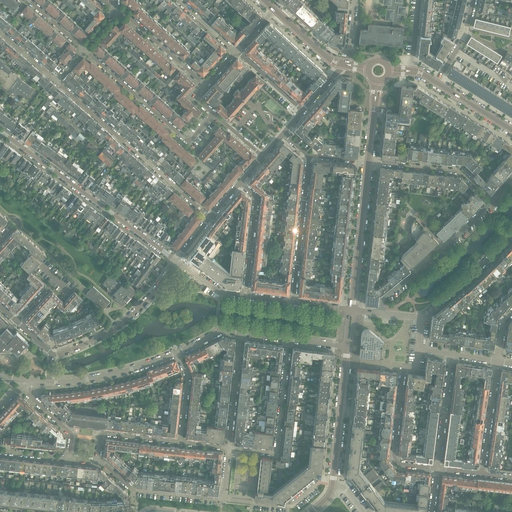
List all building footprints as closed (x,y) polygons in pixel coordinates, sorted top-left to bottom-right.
[(16,8),(18,6),(21,3),(17,0),(0,0),(10,8),(8,11),(13,16),(15,14),(14,13),(15,11),(14,10),(16,8)] [(35,0),(82,41),(87,35),(88,34),(82,29),(49,0),(35,0)] [(74,10),(80,15),(81,14),(66,0),(62,0),(61,2),(63,4),(65,3),(73,11),(74,10)] [(89,8),(92,11),(99,3),(95,0),(89,8)] [(130,7),(135,11),(141,4),(136,0),(130,7)] [(170,0),(164,0),(161,4),(156,9),(160,12),(161,10),(159,9),(163,6),(164,7),(170,0)] [(174,3),(170,0),(164,7),(161,10),(163,11),(166,8),(168,10),(174,3)] [(196,0),(191,6),(194,9),(200,3),(202,0),(199,0),(198,1),(196,0)] [(203,6),(198,12),(201,15),(207,9),(209,7),(212,3),(209,0),(204,6),(203,6)] [(246,1),(244,0),(240,0),(234,7),(238,10),(246,1)] [(303,2),(300,0),(297,0),(290,8),(294,11),(302,2),(303,2)] [(331,0),(337,5),(338,5),(337,9),(347,10),(348,0),(331,0)] [(394,45),(402,46),(403,39),(406,40),(406,36),(403,35),(404,28),(400,27),(400,24),(401,14),(405,15),(406,7),(402,6),(402,3),(403,3),(403,0),(383,0),(383,5),(387,5),(387,9),(386,9),(385,20),(393,21),(392,27),(391,27),(391,26),(390,26),(390,27),(386,26),(382,26),(382,25),(382,26),(378,25),(377,25),(373,25),(373,24),(368,24),(368,30),(361,30),(359,43),(367,44),(367,42),(375,43),(376,43),(384,44),(385,44),(393,45),(394,45)] [(238,10),(242,14),(251,5),(246,1),(238,10)] [(297,14),(298,15),(306,6),(302,2),(294,11),(297,14)] [(99,3),(92,11),(96,14),(103,7),(99,3)] [(174,3),(168,10),(166,11),(168,13),(169,11),(171,13),(171,12),(177,6),(174,3)] [(194,9),(198,12),(203,6),(200,3),(194,9)] [(137,17),(143,10),(139,7),(141,4),(135,11),(133,13),(137,17)] [(242,14),(246,18),(255,9),(251,5),(242,14)] [(66,40),(27,6),(21,13),(60,47),(66,40)] [(172,16),(173,17),(180,9),(177,6),(171,12),(173,14),(172,16)] [(299,16),(302,19),(310,10),(306,6),(298,15),(299,16)] [(103,7),(96,14),(97,15),(95,17),(100,21),(104,16),(104,15),(99,11),(103,7)] [(201,15),(205,18),(213,9),(212,8),(209,11),(207,9),(201,15)] [(180,9),(173,17),(175,18),(176,17),(177,18),(183,12),(180,9)] [(213,9),(205,18),(208,22),(214,15),(215,14),(217,12),(213,9)] [(255,9),(246,18),(250,22),(259,13),(255,9)] [(143,10),(137,17),(141,21),(147,14),(143,10)] [(306,22),(314,14),(310,10),(302,19),(306,21),(306,22)] [(178,21),(179,23),(186,15),(183,12),(177,18),(179,20),(178,21)] [(15,18),(22,24),(24,22),(18,17),(20,15),(18,13),(16,16),(17,16),(15,18)] [(237,25),(241,30),(246,34),(261,17),(261,15),(259,13),(250,22),(248,24),(248,23),(247,24),(246,24),(241,20),(237,25)] [(141,21),(146,25),(152,18),(147,14),(141,21)] [(214,15),(208,22),(211,24),(217,16),(215,14),(214,15)] [(314,14),(306,22),(307,23),(311,26),(318,18),(319,17),(314,14)] [(186,15),(179,23),(177,25),(178,27),(182,22),(184,24),(189,17),(186,15)] [(6,21),(4,20),(0,24),(0,25),(3,28),(8,23),(11,19),(9,17),(6,21)] [(90,23),(95,27),(100,21),(95,17),(90,23)] [(189,17),(184,24),(185,25),(183,28),(181,26),(179,29),(182,32),(185,28),(192,20),(189,17)] [(214,27),(215,28),(223,19),(222,18),(221,19),(219,17),(212,25),(214,27)] [(152,18),(146,25),(150,28),(156,21),(152,18)] [(318,18),(311,26),(314,29),(314,30),(324,20),(322,18),(321,20),(318,18)] [(215,28),(219,32),(226,24),(224,22),(225,21),(223,19),(215,28)] [(3,28),(7,32),(13,24),(15,23),(16,21),(14,20),(10,25),(8,23),(3,28)] [(190,29),(195,23),(192,20),(185,28),(186,29),(188,27),(190,29)] [(324,20),(314,30),(315,31),(315,30),(319,33),(326,25),(324,23),(325,21),(324,20)] [(7,32),(11,35),(16,30),(13,28),(18,22),(16,21),(15,23),(13,24),(7,32)] [(150,28),(154,32),(160,25),(156,21),(150,28)] [(340,31),(345,32),(346,22),(338,21),(338,23),(340,23),(339,31),(340,31)] [(119,28),(121,33),(122,34),(129,26),(125,22),(119,28)] [(255,38),(255,39),(260,43),(261,41),(265,44),(269,40),(265,37),(274,27),(269,22),(261,31),(262,31),(255,39),(255,38)] [(95,27),(90,23),(85,29),(89,33),(95,27)] [(190,32),(191,33),(198,25),(195,23),(190,29),(191,30),(190,32)] [(219,32),(223,35),(231,26),(229,24),(228,25),(226,24),(219,32)] [(110,31),(117,38),(121,33),(119,28),(115,25),(112,29),(110,31)] [(154,32),(158,36),(164,29),(160,25),(154,32)] [(194,33),(195,34),(201,28),(198,25),(191,33),(188,37),(191,40),(194,36),(192,35),(194,33)] [(329,27),(326,25),(319,33),(322,36),(323,37),(332,27),(330,26),(329,27)] [(16,30),(11,35),(15,38),(24,28),(22,26),(18,31),(16,30)] [(129,26),(122,34),(127,37),(133,30),(129,26)] [(231,26),(223,35),(226,38),(233,30),(231,28),(232,27),(231,26)] [(265,37),(269,40),(273,44),(282,34),(274,27),(265,37)] [(333,29),(332,27),(323,37),(323,38),(324,38),(327,41),(335,33),(332,30),(333,29)] [(15,38),(19,42),(27,32),(24,28),(15,38)] [(195,34),(194,36),(191,40),(194,42),(195,44),(197,41),(195,40),(198,37),(198,38),(201,35),(202,36),(205,32),(201,28),(195,34)] [(158,36),(162,40),(169,33),(164,29),(158,36)] [(127,37),(131,41),(138,34),(133,30),(127,37)] [(231,42),(235,35),(237,32),(236,30),(235,31),(233,30),(226,38),(229,41),(231,42)] [(236,36),(241,40),(246,34),(241,30),(236,36)] [(19,42),(23,45),(27,40),(25,38),(30,33),(28,31),(27,32),(19,42)] [(117,38),(110,31),(104,38),(111,44),(117,38)] [(162,40),(167,43),(173,36),(169,33),(162,40)] [(204,37),(210,43),(214,39),(207,33),(204,37)] [(340,33),(335,33),(327,41),(328,42),(328,43),(339,44),(340,33)] [(138,34),(131,41),(135,45),(142,37),(138,34)] [(273,44),(281,51),(290,41),(282,34),(273,44)] [(183,37),(194,47),(196,45),(184,35),(183,37)] [(241,40),(236,36),(235,35),(231,42),(232,43),(234,45),(236,45),(241,40)] [(167,43),(171,47),(177,40),(173,36),(167,43)] [(430,37),(420,36),(418,56),(437,68),(453,43),(445,38),(444,37),(441,42),(443,43),(435,57),(427,52),(429,41),(430,41),(430,37)] [(476,39),(471,36),(467,44),(471,47),(476,39)] [(142,37),(135,45),(137,47),(134,51),(132,54),(138,59),(141,56),(136,52),(139,48),(139,49),(146,41),(142,37)] [(111,44),(104,38),(100,42),(106,48),(108,45),(110,46),(111,44)] [(28,39),(27,40),(23,45),(26,48),(32,41),(31,40),(30,41),(28,39)] [(215,48),(214,49),(216,51),(221,45),(214,39),(210,43),(215,48)] [(255,39),(249,45),(254,49),(255,48),(260,43),(255,39)] [(480,42),(476,39),(471,47),(475,49),(480,42)] [(177,40),(171,47),(175,51),(181,44),(177,40)] [(1,51),(2,52),(9,45),(5,41),(0,47),(2,49),(1,51)] [(34,43),(32,41),(26,48),(30,51),(35,45),(33,44),(34,43)] [(146,41),(139,49),(144,52),(150,45),(146,41)] [(299,49),(290,41),(281,51),(290,59),(299,49)] [(484,45),(480,42),(475,49),(480,52),(484,45)] [(35,46),(35,45),(30,51),(33,55),(42,45),(40,43),(38,46),(36,46),(35,45),(35,46)] [(66,48),(67,48),(74,54),(75,52),(77,50),(70,43),(66,48)] [(172,121),(180,128),(186,122),(142,83),(99,44),(93,51),(101,58),(105,61),(120,75),(121,75),(135,88),(138,91),(149,101),(153,104),(169,118),(172,121)] [(186,47),(181,44),(175,51),(179,55),(186,47)] [(9,45),(2,52),(0,55),(0,56),(1,57),(6,52),(8,54),(13,48),(9,45)] [(33,55),(37,58),(40,54),(42,52),(40,50),(44,46),(42,45),(33,55)] [(150,45),(144,52),(148,56),(154,49),(150,45)] [(221,45),(216,51),(221,56),(226,51),(226,50),(221,45)] [(245,52),(248,55),(254,49),(249,45),(244,51),(245,52)] [(489,47),(484,45),(480,52),(484,55),(489,47)] [(186,47),(179,55),(184,59),(190,51),(186,47)] [(493,50),(489,47),(484,55),(488,58),(493,50)] [(13,48),(8,54),(6,56),(9,58),(6,61),(7,63),(11,58),(17,51),(13,48)] [(63,53),(69,59),(72,56),(74,54),(67,48),(63,53)] [(254,49),(248,55),(252,59),(259,51),(255,48),(254,49)] [(148,56),(152,60),(159,52),(154,49),(148,56)] [(214,49),(211,53),(218,59),(221,56),(216,51),(214,49)] [(290,59),(298,66),(307,56),(299,49),(290,59)] [(497,53),(493,50),(488,58),(493,60),(497,53)] [(9,64),(11,65),(20,54),(17,51),(11,58),(13,59),(11,61),(12,61),(9,64)] [(252,59),(256,62),(263,55),(259,51),(252,59)] [(159,52),(152,60),(156,63),(163,56),(159,52)] [(511,54),(507,52),(502,61),(506,64),(511,54)] [(69,59),(63,53),(58,58),(65,64),(69,59)] [(211,53),(207,56),(215,63),(218,59),(211,53)] [(502,56),(497,53),(493,60),(497,63),(502,56)] [(20,54),(11,65),(15,69),(15,68),(13,66),(17,62),(19,64),(24,58),(20,54)] [(46,55),(41,61),(45,65),(50,59),(47,56),(46,55)] [(204,60),(212,67),(215,63),(207,56),(206,55),(202,58),(204,60)] [(256,62),(260,66),(267,58),(263,55),(256,62)] [(167,60),(163,56),(156,63),(160,67),(167,60)] [(315,64),(307,56),(298,66),(306,73),(315,64)] [(28,61),(24,58),(19,64),(20,65),(16,70),(18,72),(20,69),(28,61)] [(83,58),(79,63),(82,65),(81,67),(84,70),(85,68),(86,68),(90,64),(83,58)] [(260,66),(264,69),(270,61),(267,58),(260,66)] [(45,65),(49,68),(54,62),(50,59),(45,65)] [(191,64),(198,71),(203,65),(201,63),(201,64),(196,59),(191,64)] [(216,82),(217,82),(224,89),(234,78),(239,82),(250,70),(238,59),(237,59),(216,82)] [(167,60),(160,67),(165,71),(171,63),(167,60)] [(201,63),(203,65),(208,70),(212,67),(204,60),(201,63)] [(28,61),(20,69),(22,71),(24,69),(26,70),(27,69),(31,64),(28,61)] [(264,69),(267,72),(274,65),(270,61),(264,69)] [(54,62),(49,68),(52,71),(57,65),(54,63),(55,62),(54,62)] [(90,64),(86,68),(90,72),(92,74),(96,77),(101,71),(91,62),(90,64)] [(59,63),(57,65),(52,71),(56,74),(61,68),(63,66),(59,63)] [(82,65),(79,63),(74,69),(80,74),(84,70),(81,67),(82,65)] [(171,63),(165,71),(169,75),(176,67),(171,63),(171,64),(171,63)] [(35,67),(31,64),(27,69),(25,72),(29,75),(29,74),(35,68),(35,67)] [(315,64),(306,73),(314,81),(323,71),(315,64)] [(203,65),(198,71),(203,75),(204,75),(208,70),(203,65)] [(274,65),(267,72),(271,75),(277,69),(278,68),(274,65)] [(466,75),(453,66),(447,75),(461,83),(466,75)] [(0,67),(0,79),(3,82),(0,85),(0,86),(6,91),(8,89),(12,92),(12,91),(13,92),(14,90),(15,90),(31,102),(33,100),(28,97),(34,89),(21,80),(21,79),(17,76),(19,73),(13,68),(11,71),(10,71),(9,73),(1,67),(0,68),(0,67)] [(35,68),(29,74),(33,78),(35,76),(39,71),(35,68)] [(179,82),(185,76),(180,71),(179,71),(177,69),(165,84),(167,86),(173,79),(178,83),(179,82)] [(271,75),(275,79),(281,72),(277,69),(271,75)] [(63,80),(67,84),(71,79),(73,77),(73,76),(76,73),(72,70),(70,73),(69,73),(63,80)] [(34,84),(37,81),(43,74),(39,71),(35,76),(33,78),(32,80),(34,81),(32,83),(34,84)] [(96,77),(102,82),(105,79),(103,78),(105,75),(101,71),(96,77)] [(309,87),(313,90),(327,75),(323,71),(314,81),(309,87)] [(281,72),(275,79),(276,80),(276,81),(278,84),(285,76),(281,72)] [(43,74),(37,81),(39,83),(36,86),(38,88),(40,85),(46,78),(43,74)] [(220,102),(215,108),(229,120),(235,114),(234,113),(244,102),(245,102),(247,99),(248,99),(247,98),(258,87),(258,88),(264,82),(256,74),(255,74),(252,78),(251,78),(247,82),(248,83),(243,88),(242,87),(240,90),(237,88),(233,93),(235,95),(234,95),(235,96),(232,98),(233,99),(228,105),(228,104),(225,107),(220,102)] [(102,82),(106,86),(111,80),(105,75),(103,78),(105,79),(102,82)] [(461,83),(474,92),(479,83),(466,75),(461,83)] [(182,83),(183,84),(186,86),(191,81),(185,76),(179,82),(181,84),(182,83)] [(289,79),(285,76),(278,84),(282,87),(289,79)] [(337,108),(348,110),(348,109),(349,109),(352,81),(346,80),(342,76),(339,79),(335,84),(330,90),(334,94),(338,89),(339,89),(337,108)] [(74,77),(72,79),(67,84),(71,88),(78,81),(77,80),(74,77)] [(46,78),(40,85),(41,86),(42,87),(43,87),(44,88),(50,81),(46,78)] [(71,88),(75,91),(83,81),(80,78),(77,80),(78,81),(71,88)] [(155,81),(162,87),(164,85),(157,79),(155,81)] [(282,87),(286,90),(293,83),(289,79),(282,87)] [(111,87),(114,83),(111,80),(106,86),(109,89),(111,91),(113,89),(111,87)] [(54,84),(50,81),(44,88),(43,89),(45,91),(43,94),(44,95),(47,92),(54,84)] [(83,81),(75,91),(78,94),(87,85),(83,81)] [(186,111),(192,116),(194,114),(197,117),(197,116),(198,116),(198,115),(199,114),(200,114),(200,113),(201,112),(200,111),(200,110),(199,109),(185,97),(195,85),(191,81),(186,86),(183,84),(179,88),(182,91),(180,93),(178,91),(176,93),(172,90),(170,92),(177,98),(176,98),(182,103),(181,104),(184,107),(185,106),(188,109),(186,111)] [(203,97),(215,108),(220,102),(221,100),(218,97),(216,99),(215,98),(221,92),(224,89),(217,82),(214,85),(203,97)] [(113,89),(111,91),(115,94),(119,90),(120,88),(114,83),(111,87),(113,89)] [(286,90),(289,94),(297,86),(293,83),(286,90)] [(479,83),(474,92),(487,100),(493,91),(479,83)] [(52,93),(57,87),(54,84),(47,92),(44,95),(45,96),(48,93),(49,94),(49,93),(51,95),(52,92),(52,93)] [(78,94),(82,98),(88,91),(91,88),(87,85),(78,94)] [(415,93),(421,97),(425,90),(417,85),(417,86),(416,86),(415,86),(414,86),(413,86),(413,87),(412,87),(402,86),(401,93),(412,94),(412,93),(415,93)] [(297,86),(289,94),(293,97),(300,89),(297,86)] [(57,87),(52,93),(54,94),(53,95),(55,97),(56,96),(61,90),(57,87)] [(309,87),(305,91),(309,95),(313,90),(309,87)] [(300,89),(293,97),(297,101),(304,93),(300,89)] [(59,98),(60,100),(65,94),(61,90),(56,96),(57,96),(56,98),(58,99),(59,98)] [(127,97),(119,90),(115,94),(114,96),(118,99),(117,100),(119,101),(123,105),(129,99),(127,97)] [(328,92),(325,95),(329,99),(330,98),(331,98),(332,97),(331,97),(333,96),(332,95),(334,94),(330,90),(329,91),(328,91),(328,92)] [(421,102),(423,103),(430,93),(425,90),(421,97),(419,100),(422,101),(421,102)] [(82,98),(86,101),(92,94),(89,91),(88,91),(82,98)] [(304,93),(297,101),(301,104),(309,95),(305,91),(304,93)] [(487,100),(501,108),(506,100),(493,91),(487,100)] [(400,104),(412,105),(413,98),(412,98),(412,94),(401,93),(400,104)] [(430,93),(423,103),(428,106),(434,96),(430,93)] [(65,94),(60,100),(58,102),(62,105),(69,97),(65,94)] [(86,101),(89,104),(95,97),(96,96),(94,94),(93,95),(92,95),(93,94),(92,94),(86,101)] [(321,100),(326,105),(330,100),(329,99),(325,95),(321,100)] [(439,99),(434,96),(428,106),(432,109),(439,99)] [(69,97),(62,105),(65,109),(68,106),(73,100),(69,97)] [(95,97),(89,104),(93,107),(99,100),(96,98),(95,97)] [(131,100),(129,99),(123,105),(127,108),(129,110),(131,108),(129,106),(133,102),(131,100)] [(432,109),(437,112),(444,102),(439,99),(432,109)] [(48,100),(42,108),(45,110),(50,102),(48,100)] [(73,100),(68,106),(70,108),(65,113),(66,115),(70,110),(76,104),(73,100)] [(99,100),(93,107),(96,110),(102,103),(99,100)] [(317,104),(326,111),(329,108),(326,105),(321,100),(319,102),(317,104)] [(501,108),(511,115),(511,103),(506,100),(501,108)] [(134,112),(138,107),(133,102),(129,106),(131,108),(129,110),(133,113),(134,112)] [(448,105),(444,102),(437,112),(442,115),(448,105)] [(96,110),(100,114),(105,109),(107,107),(102,103),(96,110)] [(73,111),(75,112),(80,107),(76,104),(70,110),(72,112),(73,111)] [(314,108),(322,115),(326,111),(317,104),(316,106),(314,108)] [(399,115),(411,116),(412,105),(400,104),(399,114),(399,115)] [(453,108),(448,105),(442,115),(441,116),(446,119),(453,108)] [(140,106),(138,107),(134,112),(138,115),(140,117),(144,120),(149,114),(148,112),(140,106)] [(80,107),(75,112),(76,114),(72,119),(74,121),(83,110),(80,107)] [(348,110),(347,115),(348,116),(361,117),(361,111),(361,110),(361,109),(361,108),(360,108),(360,107),(359,107),(358,107),(357,107),(357,108),(356,108),(356,109),(356,110),(349,109),(348,109),(348,110)] [(322,115),(314,108),(312,110),(311,111),(319,119),(322,115)] [(458,111),(453,108),(446,119),(450,122),(458,111)] [(100,114),(104,117),(109,111),(107,109),(106,110),(105,109),(100,114)] [(111,109),(109,111),(104,117),(107,120),(112,115),(114,112),(111,109)] [(87,113),(83,110),(74,121),(75,123),(80,117),(82,119),(87,113)] [(192,116),(186,111),(185,110),(183,112),(184,113),(181,116),(187,121),(191,118),(192,116)] [(385,125),(397,126),(397,122),(413,124),(414,118),(411,117),(411,116),(399,115),(399,114),(394,114),(393,114),(392,114),(392,113),(392,112),(391,111),(390,110),(389,110),(388,110),(388,111),(387,111),(387,112),(387,113),(386,113),(385,125)] [(309,113),(307,115),(316,123),(319,119),(311,111),(309,113)] [(458,111),(450,122),(455,125),(462,114),(458,111)] [(0,118),(0,122),(5,126),(11,117),(9,114),(5,112),(4,114),(3,113),(0,118)] [(83,122),(84,123),(90,116),(87,113),(82,119),(84,121),(83,122)] [(149,114),(144,120),(150,125),(152,122),(151,120),(153,118),(151,116),(149,114)] [(455,125),(460,128),(467,117),(462,114),(455,125)] [(113,117),(112,115),(107,120),(111,123),(116,117),(114,115),(113,117)] [(307,115),(304,119),(314,128),(315,126),(314,125),(316,123),(307,115)] [(94,120),(90,116),(84,123),(85,123),(83,125),(84,126),(85,125),(87,127),(94,120)] [(8,129),(12,131),(17,123),(18,122),(12,117),(11,117),(5,126),(8,129)] [(111,123),(114,127),(119,122),(117,120),(118,119),(116,117),(111,123)] [(460,128),(465,131),(472,120),(467,117),(460,128)] [(150,125),(154,129),(159,123),(157,121),(153,118),(151,120),(152,122),(150,125)] [(301,123),(309,130),(311,128),(312,129),(314,128),(304,119),(303,120),(303,121),(301,123)] [(94,120),(87,127),(91,130),(98,123),(94,120)] [(114,127),(118,130),(123,123),(124,123),(120,120),(119,122),(114,127)] [(472,120),(465,131),(469,133),(476,123),(472,120)] [(123,123),(118,130),(122,133),(130,123),(128,121),(125,125),(123,123)] [(17,123),(12,131),(13,132),(18,136),(25,125),(22,123),(21,125),(18,122),(17,123)] [(122,133),(125,135),(132,127),(133,127),(131,125),(132,124),(130,122),(130,123),(122,133)] [(91,132),(94,135),(101,126),(98,123),(91,132)] [(159,123),(154,129),(158,132),(159,134),(160,134),(161,132),(160,130),(163,126),(161,125),(159,123)] [(309,130),(301,123),(299,125),(297,126),(305,133),(307,135),(309,133),(307,132),(309,130)] [(476,123),(469,133),(469,134),(474,137),(481,125),(476,123)] [(66,130),(71,134),(74,129),(70,124),(67,128),(66,130)] [(25,125),(18,136),(23,140),(30,131),(33,127),(31,125),(29,128),(25,125)] [(474,137),(478,140),(486,128),(481,125),(474,137)] [(100,135),(105,130),(101,126),(94,135),(97,138),(100,135)] [(161,132),(160,134),(164,137),(162,140),(165,143),(167,141),(169,142),(172,139),(167,134),(169,132),(163,126),(160,130),(161,132)] [(305,133),(297,126),(297,127),(294,130),(302,137),(305,133)] [(125,135),(128,138),(135,131),(136,130),(132,127),(125,135)] [(246,161),(249,163),(256,156),(230,133),(228,135),(218,127),(218,128),(217,129),(216,129),(216,130),(215,130),(214,131),(214,132),(217,135),(215,137),(221,142),(221,143),(223,140),(244,159),(243,160),(245,162),(246,161)] [(490,131),(486,128),(478,140),(483,143),(490,131)] [(71,134),(76,138),(79,133),(74,129),(71,134)] [(98,142),(99,143),(108,133),(105,130),(100,135),(102,137),(98,142)] [(128,138),(132,141),(139,133),(136,130),(135,131),(128,138)] [(490,131),(483,143),(487,146),(495,134),(490,131)] [(25,141),(30,145),(38,135),(37,133),(36,134),(33,132),(31,134),(31,133),(25,141)] [(79,133),(76,138),(77,137),(81,141),(84,137),(79,133)] [(108,133),(99,143),(98,144),(99,145),(105,139),(107,141),(112,135),(108,133)] [(139,133),(132,141),(135,144),(142,136),(139,133)] [(302,137),(309,143),(312,139),(307,135),(305,133),(302,137)] [(495,134),(487,146),(492,148),(500,137),(495,134)] [(38,135),(30,145),(36,149),(42,141),(44,138),(38,135)] [(112,135),(107,141),(105,142),(107,144),(106,146),(107,147),(115,139),(112,136),(112,135)] [(135,144),(139,147),(144,142),(142,140),(144,137),(146,139),(147,138),(144,135),(142,136),(135,144)] [(311,145),(312,146),(321,137),(319,135),(318,137),(316,135),(312,139),(309,143),(311,145)] [(221,142),(215,137),(199,155),(199,156),(202,159),(201,160),(212,170),(213,168),(204,160),(221,142)] [(321,137),(312,146),(314,148),(315,149),(323,141),(321,140),(322,138),(321,137)] [(501,145),(504,140),(500,137),(492,148),(497,151),(498,150),(501,145)] [(115,139),(107,147),(105,150),(107,151),(110,147),(112,149),(118,142),(115,139)] [(177,143),(172,139),(169,142),(167,141),(165,143),(167,145),(172,149),(177,143)] [(511,151),(511,144),(504,140),(501,145),(511,151),(511,152),(511,151)] [(44,142),(42,141),(36,149),(41,153),(46,146),(43,144),(44,142)] [(94,146),(89,141),(86,146),(86,147),(90,151),(94,146)] [(139,147),(142,150),(149,143),(147,141),(146,143),(144,142),(139,147)] [(323,141),(315,149),(316,150),(317,150),(318,152),(324,152),(326,141),(326,142),(323,141)] [(121,145),(118,142),(112,149),(114,150),(112,152),(114,154),(121,145)] [(149,143),(142,150),(145,153),(153,145),(149,142),(149,143)] [(286,156),(292,162),(303,163),(303,159),(299,156),(294,151),(293,151),(293,150),(291,149),(285,143),(284,142),(283,143),(280,146),(277,149),(286,156)] [(0,157),(1,158),(9,147),(4,143),(0,148),(0,157)] [(172,149),(177,154),(180,150),(178,149),(181,146),(177,143),(172,149)] [(154,144),(153,145),(145,153),(149,156),(154,151),(152,149),(156,145),(154,144)] [(41,153),(46,157),(52,148),(47,145),(46,146),(41,153)] [(121,145),(114,154),(116,155),(117,153),(119,155),(125,148),(121,145)] [(94,146),(90,151),(91,151),(94,153),(93,155),(94,157),(96,155),(96,154),(99,150),(94,146)] [(180,150),(177,154),(181,157),(186,151),(181,146),(178,149),(180,150)] [(14,150),(9,147),(1,158),(3,159),(3,158),(7,161),(14,150)] [(46,157),(51,160),(58,151),(53,147),(52,148),(46,157)] [(149,156),(152,159),(161,150),(157,147),(156,149),(158,150),(156,152),(154,151),(149,156)] [(119,158),(121,160),(128,151),(125,148),(119,155),(118,157),(120,158),(119,158)] [(107,151),(105,150),(104,149),(98,156),(102,160),(106,164),(109,166),(115,159),(109,153),(107,151)] [(286,156),(277,149),(271,156),(279,163),(286,156)] [(20,155),(14,150),(7,161),(10,163),(11,162),(14,163),(14,162),(16,164),(18,162),(18,161),(17,159),(20,155)] [(51,160),(56,164),(64,154),(58,150),(58,151),(51,160)] [(156,163),(161,157),(164,153),(161,150),(152,159),(156,163)] [(128,151),(121,160),(124,163),(132,154),(128,151)] [(186,151),(181,157),(185,160),(185,161),(187,162),(189,160),(187,158),(190,154),(186,151)] [(394,153),(382,152),(381,159),(406,161),(407,155),(394,153)] [(465,152),(462,152),(461,164),(465,164),(470,154),(464,154),(465,152)] [(56,164),(61,168),(68,159),(66,158),(68,156),(64,153),(64,154),(56,164)] [(126,164),(128,166),(135,158),(132,154),(124,163),(125,163),(124,164),(125,165),(126,164)] [(161,157),(156,163),(159,166),(168,156),(166,154),(163,159),(161,157)] [(189,160),(187,162),(191,166),(187,171),(189,173),(195,166),(192,164),(196,160),(196,159),(190,154),(187,158),(189,160)] [(465,164),(468,167),(476,158),(475,156),(474,158),(470,154),(465,164)] [(159,166),(162,169),(167,163),(165,161),(167,159),(169,160),(171,159),(168,156),(159,166)] [(264,164),(272,171),(279,163),(271,156),(264,164)] [(15,165),(20,169),(27,160),(23,157),(18,163),(18,162),(16,164),(15,165)] [(138,161),(135,158),(128,166),(127,167),(130,170),(138,161)] [(212,165),(214,167),(221,160),(219,158),(212,165)] [(468,167),(471,171),(479,163),(477,161),(478,160),(476,158),(468,167)] [(61,168),(67,172),(73,163),(68,159),(61,168)] [(32,163),(27,160),(20,169),(21,169),(20,171),(23,172),(22,173),(19,176),(22,178),(23,176),(24,176),(28,170),(27,169),(32,164),(32,163)] [(243,160),(240,162),(239,161),(238,163),(244,168),(244,169),(249,163),(246,161),(245,162),(243,160)] [(501,164),(510,172),(511,169),(511,165),(504,160),(501,164)] [(138,161),(130,170),(134,173),(142,164),(138,161)] [(324,167),(323,170),(327,171),(328,168),(332,169),(332,171),(333,163),(314,161),(313,166),(324,167)] [(72,176),(77,169),(79,165),(78,164),(77,165),(74,162),(73,163),(67,172),(72,176)] [(291,170),(302,171),(303,163),(292,162),(291,170)] [(470,174),(473,176),(479,169),(480,169),(482,166),(481,164),(482,163),(480,162),(479,163),(471,171),(473,172),(470,174)] [(167,163),(162,169),(166,172),(172,165),(170,163),(169,165),(167,163)] [(346,172),(345,174),(354,176),(355,166),(347,165),(347,164),(344,164),(333,163),(332,171),(342,172),(343,172),(344,172),(344,171),(346,172)] [(28,170),(24,176),(28,179),(29,178),(37,167),(33,164),(29,171),(28,170)] [(142,164),(134,173),(137,176),(138,175),(145,167),(142,164)] [(172,165),(166,172),(169,174),(176,166),(173,164),(172,165)] [(264,164),(261,168),(269,175),(272,171),(264,164)] [(497,168),(506,176),(510,172),(501,164),(497,168)] [(228,175),(235,180),(236,178),(243,170),(237,165),(233,169),(232,171),(228,175)] [(169,174),(172,177),(180,169),(176,166),(169,174)] [(324,167),(313,166),(312,176),(323,177),(323,170),(324,167)] [(37,167),(29,178),(30,179),(31,178),(33,180),(41,169),(37,167)] [(141,174),(143,176),(149,170),(145,167),(138,175),(140,176),(141,174)] [(172,177),(176,180),(181,175),(179,173),(181,171),(183,172),(184,171),(181,168),(180,169),(172,177)] [(257,172),(265,179),(269,175),(261,168),(257,172)] [(379,180),(391,181),(391,177),(392,178),(393,175),(392,175),(393,170),(381,168),(381,169),(380,169),(380,173),(380,175),(379,180)] [(497,168),(493,173),(502,181),(506,176),(497,168)] [(77,169),(72,176),(77,180),(81,175),(82,173),(77,169)] [(479,169),(473,176),(490,193),(492,193),(494,189),(485,182),(486,181),(476,173),(480,169),(479,169)] [(36,183),(37,184),(45,173),(42,170),(34,181),(36,182),(36,183)] [(141,182),(140,184),(141,185),(152,173),(149,170),(143,176),(145,178),(141,182)] [(290,177),(301,178),(302,171),(291,170),(290,177)] [(181,175),(176,180),(179,184),(186,177),(188,174),(186,172),(183,176),(181,175)] [(254,175),(262,183),(265,179),(257,172),(254,175)] [(45,173),(37,184),(35,186),(38,188),(40,185),(42,186),(50,176),(45,173)] [(79,181),(83,184),(91,174),(89,173),(88,174),(86,173),(79,181)] [(141,185),(143,186),(148,181),(150,182),(155,176),(152,173),(141,185)] [(489,177),(498,185),(502,181),(493,173),(489,177)] [(91,174),(83,184),(88,188),(93,182),(95,179),(92,177),(93,175),(91,174)] [(228,181),(231,183),(233,182),(235,180),(228,175),(224,180),(227,183),(228,181)] [(251,179),(259,186),(262,183),(254,175),(251,179)] [(150,185),(152,187),(159,179),(155,176),(150,182),(148,184),(150,186),(150,185)] [(311,186),(321,187),(322,185),(324,185),(325,180),(322,180),(323,177),(312,176),(311,186)] [(42,188),(45,191),(46,190),(54,179),(50,177),(42,187),(42,188)] [(486,181),(485,182),(494,189),(498,185),(489,177),(486,181)] [(48,190),(51,192),(53,190),(52,190),(58,182),(54,179),(46,190),(48,191),(48,190)] [(159,179),(152,187),(155,190),(162,182),(159,179)] [(248,184),(256,190),(259,186),(251,179),(248,182),(248,184)] [(459,181),(458,187),(461,190),(459,192),(460,193),(462,191),(468,185),(461,179),(459,181)] [(181,185),(186,190),(189,187),(187,185),(189,183),(185,180),(181,185)] [(227,183),(224,180),(220,185),(226,190),(228,188),(231,183),(228,181),(227,183)] [(378,187),(378,191),(390,192),(390,188),(391,189),(392,184),(391,184),(391,181),(379,180),(379,183),(378,187)] [(155,190),(159,193),(166,185),(162,182),(155,190)] [(53,190),(51,192),(47,198),(48,199),(51,195),(54,197),(55,195),(56,194),(62,186),(59,183),(58,183),(53,190)] [(101,186),(102,185),(100,183),(99,185),(96,184),(92,190),(96,193),(99,189),(101,186)] [(101,186),(99,189),(100,190),(97,194),(101,197),(106,190),(108,187),(103,183),(102,185),(101,186)] [(188,192),(190,194),(195,188),(191,185),(189,183),(187,185),(189,187),(186,190),(188,192)] [(161,197),(169,188),(166,185),(159,193),(155,197),(156,198),(157,197),(158,198),(160,195),(161,197)] [(220,191),(223,194),(224,192),(226,190),(220,185),(215,190),(218,193),(220,191)] [(56,196),(55,195),(54,197),(52,199),(54,201),(58,197),(59,196),(61,198),(67,189),(63,186),(56,196)] [(106,190),(101,197),(105,200),(106,200),(112,191),(114,189),(109,186),(108,187),(106,190)] [(259,186),(256,190),(260,194),(261,195),(262,193),(267,194),(259,186)] [(169,188),(161,197),(164,200),(165,199),(173,191),(169,188)] [(195,188),(190,194),(192,196),(194,197),(197,194),(199,196),(201,194),(201,193),(199,192),(195,188)] [(67,189),(61,198),(63,200),(63,201),(60,206),(62,207),(66,203),(65,202),(72,193),(67,189)] [(212,194),(218,200),(219,198),(219,197),(223,194),(220,191),(218,193),(215,190),(212,194)] [(112,191),(106,200),(110,204),(117,195),(112,191)] [(236,196),(241,199),(245,194),(242,191),(242,192),(240,192),(236,196)] [(377,198),(377,201),(389,203),(389,200),(394,200),(394,195),(391,195),(389,195),(390,192),(378,191),(378,194),(377,194),(377,198)] [(67,208),(69,210),(78,198),(75,195),(72,193),(66,202),(69,205),(67,208)] [(169,198),(173,202),(174,200),(176,202),(180,198),(174,193),(169,198)] [(470,196),(480,205),(484,201),(475,193),(473,195),(472,194),(470,196)] [(119,202),(124,195),(122,194),(121,196),(118,194),(117,195),(110,204),(115,207),(118,202),(119,202)] [(197,194),(194,197),(200,203),(201,202),(205,197),(201,194),(199,196),(197,194)] [(210,201),(214,204),(216,202),(218,200),(212,194),(208,199),(206,201),(209,203),(210,201)] [(238,203),(240,205),(241,203),(251,204),(251,199),(245,194),(241,199),(238,203)] [(115,208),(120,211),(126,202),(129,199),(124,195),(119,202),(115,208)] [(231,202),(235,206),(238,203),(241,199),(236,196),(231,202)] [(480,205),(470,196),(469,197),(471,199),(468,202),(476,209),(480,205)] [(78,208),(83,201),(79,198),(72,207),(69,212),(71,213),(76,206),(78,208)] [(182,200),(180,198),(176,202),(174,200),(173,202),(174,204),(174,203),(179,207),(184,201),(182,199),(182,200)] [(79,215),(87,204),(83,201),(78,208),(76,210),(72,216),(74,217),(77,213),(79,215)] [(184,208),(187,204),(186,203),(184,201),(179,207),(182,210),(182,211),(184,212),(186,210),(184,208)] [(209,203),(206,201),(203,205),(209,209),(214,204),(210,201),(209,203)] [(376,209),(376,212),(387,214),(388,211),(389,211),(389,206),(388,206),(389,203),(377,201),(376,205),(376,209)] [(126,202),(120,211),(123,213),(128,207),(129,207),(130,205),(126,202)] [(225,210),(230,215),(232,213),(232,209),(235,206),(231,202),(225,210)] [(463,204),(472,213),(476,209),(468,202),(466,204),(464,202),(463,204)] [(87,204),(79,215),(77,217),(79,218),(80,217),(82,218),(82,217),(83,217),(90,206),(87,204)] [(186,210),(184,212),(188,216),(192,211),(194,210),(187,204),(184,208),(186,210)] [(463,207),(461,209),(468,217),(472,213),(463,204),(461,205),(463,207)] [(130,205),(129,207),(124,214),(128,217),(134,208),(130,205)] [(83,217),(86,219),(94,209),(90,206),(83,217)] [(129,217),(133,220),(140,211),(136,207),(134,210),(129,217)] [(94,209),(86,219),(86,220),(89,222),(97,211),(94,209)] [(468,217),(461,209),(460,209),(448,221),(456,229),(456,228),(467,217),(468,217)] [(230,215),(225,210),(221,214),(230,221),(233,217),(230,215)] [(96,221),(101,214),(97,211),(89,222),(88,224),(90,225),(94,220),(96,221)] [(140,211),(133,220),(137,223),(140,218),(141,219),(145,213),(143,212),(142,213),(140,211)] [(0,223),(3,226),(8,220),(0,212),(0,223)] [(138,224),(142,227),(147,219),(145,217),(147,214),(146,213),(146,214),(145,214),(138,224)] [(101,214),(96,221),(94,223),(91,227),(93,228),(97,222),(99,224),(105,217),(101,214)] [(147,219),(142,227),(145,230),(151,222),(149,221),(153,215),(151,214),(147,219)] [(192,218),(191,220),(194,223),(195,221),(198,223),(202,219),(195,214),(192,218)] [(218,217),(226,224),(230,221),(221,214),(218,217)] [(100,231),(108,220),(105,217),(96,230),(99,233),(100,231)] [(218,217),(215,221),(223,228),(226,224),(218,217)] [(404,264),(409,269),(411,267),(412,268),(438,242),(439,241),(440,241),(425,225),(424,227),(416,218),(416,219),(414,222),(413,221),(413,222),(412,223),(412,224),(411,226),(411,227),(411,228),(411,229),(411,230),(411,232),(411,233),(412,234),(412,235),(413,236),(413,237),(414,238),(414,239),(415,239),(415,238),(416,240),(418,241),(401,257),(402,257),(401,259),(400,259),(404,264)] [(112,222),(108,220),(100,231),(102,233),(105,228),(106,230),(112,222)] [(146,230),(150,233),(156,225),(156,226),(158,223),(156,221),(156,222),(153,220),(152,222),(146,230)] [(188,222),(187,224),(194,229),(198,223),(195,221),(194,223),(191,220),(189,223),(188,222)] [(215,221),(212,225),(220,232),(223,228),(215,221)] [(456,229),(448,221),(436,233),(442,239),(444,241),(444,240),(444,239),(455,228),(456,229)] [(112,222),(106,230),(101,236),(103,238),(105,235),(106,236),(115,224),(112,222)] [(156,225),(150,233),(155,237),(163,225),(161,223),(160,224),(158,223),(156,226),(156,225)] [(115,224),(106,236),(105,239),(106,240),(108,237),(110,239),(112,235),(113,234),(118,227),(115,224)] [(186,226),(183,231),(186,233),(187,231),(190,234),(194,229),(187,224),(186,225),(186,226)] [(164,232),(165,231),(168,227),(164,225),(163,225),(155,237),(158,239),(164,231),(164,232)] [(209,229),(217,236),(220,232),(212,225),(209,229)] [(47,255),(20,231),(17,228),(12,234),(41,261),(47,255)] [(113,236),(112,235),(110,239),(109,240),(111,241),(114,238),(116,240),(123,230),(119,228),(113,236)] [(210,236),(215,240),(217,236),(209,229),(206,233),(210,236)] [(127,233),(123,230),(116,240),(119,242),(115,247),(113,250),(115,252),(121,244),(124,239),(123,238),(127,233)] [(165,231),(164,232),(159,240),(168,246),(170,246),(170,244),(169,244),(171,236),(172,233),(171,233),(170,235),(169,234),(165,231)] [(180,233),(179,234),(186,239),(190,234),(187,231),(186,233),(183,231),(181,233),(180,233)] [(189,256),(189,257),(189,258),(191,259),(190,260),(193,263),(194,262),(197,264),(198,265),(206,254),(205,253),(214,240),(215,240),(206,233),(204,236),(203,237),(199,242),(199,243),(189,256)] [(8,238),(16,245),(19,248),(20,247),(17,244),(19,242),(12,234),(8,238)] [(124,239),(121,244),(125,247),(132,237),(129,234),(125,239),(124,239)] [(176,239),(175,241),(178,243),(180,242),(183,244),(186,239),(179,234),(178,236),(179,237),(177,239),(176,239)] [(136,240),(132,237),(125,247),(125,248),(127,250),(128,249),(129,248),(130,250),(133,245),(132,245),(136,240)] [(4,242),(12,249),(16,245),(8,238),(4,242)] [(133,245),(130,250),(126,255),(128,256),(130,253),(130,254),(134,249),(135,250),(140,243),(137,240),(137,241),(133,245)] [(175,241),(172,245),(178,250),(179,249),(183,244),(180,242),(178,243),(175,241)] [(1,246),(8,253),(12,249),(4,242),(1,246)] [(144,246),(140,243),(135,250),(129,259),(130,260),(133,257),(135,255),(136,256),(144,246)] [(0,246),(0,252),(5,257),(8,253),(1,246),(0,246)] [(135,258),(139,260),(148,248),(144,246),(136,256),(135,258)] [(138,266),(140,267),(141,265),(143,262),(146,258),(152,251),(148,248),(139,260),(136,264),(138,266)] [(206,254),(198,265),(203,268),(202,269),(202,270),(222,284),(222,286),(241,288),(241,285),(245,251),(234,249),(231,274),(230,274),(210,259),(211,258),(208,256),(206,254)] [(501,255),(509,264),(511,261),(511,259),(505,251),(504,251),(503,253),(501,255)] [(151,256),(158,261),(161,258),(154,253),(151,256)] [(21,265),(30,273),(31,273),(40,262),(31,254),(21,265)] [(497,259),(505,268),(509,264),(501,255),(498,258),(497,259)] [(148,260),(155,265),(158,261),(151,256),(148,260)] [(143,262),(153,269),(155,265),(148,260),(146,258),(143,262)] [(493,263),(501,272),(505,268),(497,259),(494,262),(494,261),(493,263)] [(398,261),(396,263),(405,274),(410,271),(409,269),(404,264),(402,266),(398,261)] [(141,265),(150,272),(153,269),(143,262),(141,265)] [(396,271),(401,278),(405,274),(396,263),(394,265),(397,270),(396,271)] [(501,272),(493,263),(490,266),(490,265),(489,267),(497,276),(501,272)] [(142,269),(140,271),(147,276),(150,272),(141,265),(140,267),(139,267),(142,269)] [(368,278),(374,279),(377,279),(378,268),(370,267),(368,278)] [(486,269),(485,271),(493,280),(497,276),(489,267),(487,269),(486,269)] [(135,273),(145,280),(147,276),(140,271),(138,269),(135,273)] [(388,280),(381,286),(385,291),(393,285),(401,278),(396,271),(387,278),(388,280)] [(493,280),(485,271),(481,275),(489,284),(493,280)] [(285,281),(290,281),(291,274),(291,273),(291,272),(283,272),(283,275),(285,275),(285,281)] [(31,273),(30,273),(27,277),(31,280),(30,281),(30,282),(32,284),(37,278),(31,273)] [(135,273),(133,276),(142,283),(145,280),(135,273)] [(121,302),(124,306),(137,292),(128,283),(125,286),(120,281),(121,280),(115,275),(114,276),(111,274),(102,284),(108,289),(107,290),(108,291),(109,290),(113,294),(116,296),(115,297),(118,300),(117,301),(120,303),(121,302)] [(477,278),(485,287),(489,284),(481,275),(478,277),(477,278)] [(142,283),(133,276),(132,278),(129,281),(132,284),(133,283),(139,287),(142,283)] [(37,278),(32,284),(39,290),(43,285),(43,284),(37,278)] [(473,282),(481,291),(485,287),(477,278),(474,281),(473,282)] [(268,280),(263,279),(261,291),(262,291),(265,291),(266,291),(268,292),(270,292),(271,292),(273,292),(274,292),(275,292),(278,293),(279,282),(274,281),(268,280)] [(39,290),(32,284),(30,282),(28,284),(28,283),(26,285),(27,285),(36,294),(39,290)] [(481,291),(473,282),(470,284),(469,286),(477,295),(481,291)] [(23,289),(32,297),(36,294),(27,285),(25,288),(24,287),(23,289)] [(335,288),(334,301),(334,300),(339,301),(340,300),(342,288),(342,285),(335,285),(335,288)] [(87,293),(105,309),(111,302),(93,286),(87,293)] [(373,289),(367,288),(367,293),(379,295),(380,294),(381,295),(385,291),(381,286),(377,289),(373,289)] [(465,289),(473,298),(477,295),(469,286),(466,288),(465,289)] [(0,298),(2,300),(10,291),(9,289),(9,290),(6,288),(0,294),(0,298)] [(22,295),(29,301),(32,297),(23,289),(21,292),(21,291),(19,293),(22,295)] [(473,298),(465,289),(464,290),(465,290),(462,292),(461,293),(469,302),(473,298)] [(10,291),(2,300),(6,304),(14,295),(14,294),(13,293),(12,293),(10,291)] [(48,295),(57,303),(60,299),(52,292),(50,292),(48,295)] [(72,295),(80,303),(83,299),(75,292),(72,295)] [(379,295),(367,293),(365,304),(377,305),(379,295)] [(457,296),(465,305),(469,302),(461,293),(459,294),(459,295),(457,296)] [(504,295),(502,296),(511,305),(511,304),(511,299),(507,294),(505,296),(504,295)] [(6,304),(9,307),(17,298),(18,298),(17,296),(16,297),(14,295),(6,304)] [(19,300),(25,305),(29,301),(22,295),(19,300)] [(45,298),(54,306),(56,303),(57,303),(48,295),(45,298)] [(80,303),(72,295),(68,299),(77,307),(80,303)] [(453,300),(461,309),(465,305),(457,296),(454,299),(453,300)] [(500,301),(507,309),(511,305),(502,296),(501,298),(502,299),(500,301)] [(17,298),(9,307),(16,313),(18,313),(25,305),(19,300),(17,298)] [(54,306),(45,298),(42,302),(50,310),(54,306)] [(61,307),(58,311),(59,312),(60,313),(63,309),(66,312),(70,308),(65,302),(64,303),(60,299),(57,303),(56,303),(61,307)] [(77,307),(68,299),(65,302),(70,308),(74,310),(77,307)] [(449,303),(457,312),(457,313),(461,309),(453,300),(451,302),(449,303)] [(507,309),(500,301),(498,303),(497,302),(495,304),(504,312),(507,309)] [(50,310),(42,302),(38,306),(47,314),(50,310)] [(444,307),(452,316),(457,312),(449,303),(448,304),(444,307)] [(493,308),(500,316),(504,312),(495,304),(494,305),(495,306),(493,308)] [(35,309),(44,318),(47,314),(38,306),(35,309)] [(452,316),(444,307),(440,311),(447,318),(449,319),(452,316)] [(487,314),(498,319),(500,316),(493,308),(492,307),(488,311),(489,311),(487,314)] [(35,309),(31,313),(40,321),(44,318),(35,309)] [(91,314),(97,325),(102,322),(96,312),(95,311),(91,314)] [(440,311),(435,315),(437,317),(444,318),(445,320),(447,318),(440,311)] [(40,321),(31,313),(28,317),(37,325),(40,321)] [(0,332),(1,333),(4,328),(9,323),(2,316),(0,314),(0,332)] [(97,325),(91,314),(86,316),(92,328),(97,325)] [(498,319),(487,314),(486,316),(485,316),(485,321),(490,322),(496,323),(497,320),(498,319)] [(431,321),(443,323),(443,321),(445,320),(444,318),(437,317),(435,315),(432,317),(431,321)] [(86,316),(82,319),(87,330),(92,328),(86,316)] [(25,322),(37,333),(41,328),(37,325),(28,317),(25,320),(25,322)] [(82,318),(77,321),(83,332),(87,330),(82,319),(82,318)] [(72,323),(77,335),(83,332),(77,321),(72,323)] [(488,329),(491,329),(496,330),(497,323),(496,323),(490,322),(488,329)] [(77,335),(72,323),(68,325),(73,337),(77,335)] [(41,336),(47,330),(49,327),(46,324),(41,329),(41,328),(37,333),(41,336)] [(63,327),(67,339),(73,337),(68,325),(63,327)] [(58,329),(62,341),(67,339),(63,327),(58,329)] [(0,350),(1,350),(4,352),(5,351),(6,352),(7,352),(8,352),(9,352),(10,351),(11,352),(14,349),(17,352),(18,353),(28,344),(28,343),(20,335),(19,334),(17,332),(16,334),(14,335),(7,328),(1,334),(0,334),(0,350)] [(55,335),(57,342),(62,341),(58,329),(58,328),(53,330),(55,335)] [(361,343),(363,343),(362,345),(363,345),(362,347),(361,356),(372,358),(372,359),(381,360),(382,349),(380,349),(380,345),(382,345),(382,340),(373,332),(372,333),(370,330),(369,330),(368,329),(367,329),(366,329),(365,330),(364,330),(363,332),(362,333),(361,339),(361,338),(361,343)] [(47,330),(41,336),(46,341),(51,335),(47,330)] [(442,334),(430,332),(430,338),(448,341),(449,335),(442,334)] [(57,342),(55,335),(53,336),(51,335),(46,341),(53,347),(57,342)] [(227,352),(226,353),(234,353),(235,341),(235,340),(222,338),(220,339),(225,349),(227,352)] [(215,342),(220,350),(223,349),(223,350),(225,349),(220,339),(215,342)] [(254,358),(256,342),(247,341),(245,342),(244,357),(249,358),(254,358)] [(215,342),(210,344),(216,354),(217,353),(217,352),(220,350),(215,342)] [(273,345),(262,343),(256,342),(254,358),(260,359),(260,355),(271,356),(273,345)] [(210,344),(205,347),(210,356),(211,357),(216,354),(210,344)] [(273,345),(271,356),(277,357),(276,362),(281,362),(283,347),(282,346),(273,345)] [(201,350),(205,358),(206,360),(207,361),(207,360),(208,360),(209,359),(211,358),(210,356),(205,347),(201,350)] [(291,362),(297,363),(298,360),(300,361),(301,349),(294,348),(293,349),(291,362)] [(196,352),(200,361),(205,358),(201,350),(196,352)] [(200,361),(196,352),(191,354),(194,363),(200,361)] [(187,363),(192,374),(194,373),(198,373),(196,368),(193,370),(191,365),(194,363),(191,354),(190,354),(185,357),(187,363)] [(249,358),(244,357),(243,366),(250,367),(251,364),(249,363),(249,358)] [(425,376),(425,378),(431,379),(432,370),(433,359),(427,358),(426,365),(426,367),(426,369),(425,376)] [(170,363),(174,373),(178,371),(178,373),(180,372),(180,370),(178,367),(176,361),(170,363)] [(174,373),(170,363),(169,364),(169,363),(167,364),(167,365),(164,365),(168,376),(174,373)] [(159,367),(163,378),(168,376),(164,365),(164,366),(163,366),(162,366),(161,367),(159,367)] [(154,369),(157,380),(163,378),(159,367),(158,368),(156,368),(155,369),(154,369)] [(370,376),(379,377),(380,371),(380,370),(366,369),(358,368),(357,374),(358,374),(370,376)] [(147,373),(147,375),(150,384),(153,384),(152,382),(157,380),(154,369),(153,370),(153,369),(148,371),(149,373),(147,373)] [(407,377),(406,393),(412,394),(413,386),(414,375),(408,374),(407,377)] [(142,377),(145,387),(149,386),(149,385),(150,384),(147,375),(145,376),(143,376),(142,377)] [(145,387),(142,377),(141,377),(139,378),(138,378),(136,379),(139,389),(141,389),(145,387)] [(434,385),(442,386),(443,378),(436,377),(436,381),(435,381),(434,385)] [(131,380),(133,391),(139,389),(136,379),(134,380),(133,379),(131,380)] [(125,382),(127,391),(129,391),(130,392),(133,391),(131,380),(130,381),(129,380),(127,381),(125,382)] [(119,384),(122,394),(128,393),(127,391),(125,382),(123,383),(122,382),(120,383),(119,383),(119,384)] [(113,385),(115,394),(117,394),(118,395),(122,394),(119,384),(118,384),(116,384),(113,385)] [(110,397),(108,386),(107,386),(106,386),(104,387),(102,388),(104,398),(110,397)] [(82,391),(83,400),(92,399),(90,390),(85,391),(84,390),(83,390),(82,391)] [(69,393),(70,400),(71,400),(71,402),(77,401),(83,400),(82,391),(81,391),(80,391),(79,391),(78,392),(74,392),(72,392),(71,392),(69,393)] [(53,394),(50,394),(50,399),(54,402),(56,400),(60,399),(60,394),(59,394),(59,393),(57,394),(56,394),(55,394),(53,394)] [(60,394),(60,399),(68,399),(68,401),(70,400),(69,393),(67,393),(65,393),(64,393),(63,393),(61,393),(60,394)] [(50,399),(50,394),(42,395),(41,395),(41,396),(41,397),(41,398),(50,406),(54,402),(50,399)] [(15,400),(24,407),(28,403),(20,395),(15,400)] [(11,404),(19,411),(20,412),(24,407),(15,400),(11,404)] [(50,406),(57,413),(62,407),(60,405),(59,407),(54,402),(50,406)] [(28,403),(24,407),(30,413),(34,408),(28,403)] [(7,408),(15,415),(19,411),(11,404),(7,408)] [(57,413),(61,416),(68,408),(64,405),(62,407),(57,413)] [(3,413),(11,420),(15,415),(7,408),(3,413)] [(38,412),(34,408),(30,413),(26,417),(28,418),(29,417),(31,419),(38,412)] [(68,408),(61,416),(65,420),(66,419),(71,413),(72,412),(68,408)] [(38,412),(31,419),(34,421),(32,423),(34,424),(42,415),(38,412)] [(448,430),(449,421),(451,412),(450,412),(448,433),(444,464),(461,465),(454,465),(455,459),(445,458),(446,448),(447,439),(448,430)] [(451,412),(449,421),(459,422),(460,413),(451,412)] [(0,416),(0,417),(7,424),(11,420),(3,413),(0,416)] [(72,415),(71,413),(66,419),(67,420),(66,421),(67,422),(68,423),(69,424),(71,424),(72,425),(73,425),(74,423),(77,424),(82,426),(83,426),(84,426),(87,425),(89,425),(91,425),(96,427),(97,427),(98,427),(99,427),(103,427),(104,427),(107,427),(107,429),(108,419),(108,418),(102,417),(102,416),(97,415),(97,416),(95,416),(95,415),(89,415),(89,416),(76,414),(76,415),(73,414),(72,415)] [(42,415),(34,424),(35,425),(36,424),(39,426),(45,419),(42,415)] [(40,429),(41,431),(49,422),(45,419),(39,426),(41,428),(40,429)] [(426,429),(436,430),(437,420),(428,419),(426,429)] [(168,426),(167,431),(177,432),(178,422),(171,421),(171,426),(168,426)] [(459,422),(449,421),(448,430),(458,431),(459,422)] [(53,425),(49,422),(41,431),(43,432),(44,431),(46,433),(48,431),(53,425)] [(187,433),(196,434),(196,428),(195,428),(195,423),(188,422),(187,433)] [(376,511),(417,511),(418,506),(384,502),(377,493),(386,486),(382,481),(374,487),(373,486),(372,486),(370,484),(378,477),(372,469),(364,476),(358,469),(362,438),(372,439),(372,436),(367,436),(367,437),(365,436),(365,435),(364,435),(364,434),(366,434),(366,433),(368,433),(367,434),(372,434),(372,432),(364,431),(365,425),(364,425),(353,424),(347,476),(351,477),(369,500),(375,508),(375,511),(376,511)] [(50,434),(55,434),(64,435),(53,425),(48,431),(50,434)] [(207,430),(205,440),(224,443),(226,428),(207,426),(207,430)] [(426,429),(425,440),(435,441),(436,430),(426,429)] [(447,439),(457,441),(458,431),(448,430),(447,439)] [(255,432),(255,433),(253,446),(272,448),(274,434),(255,432)] [(313,443),(324,445),(324,444),(326,433),(314,432),(313,443)] [(243,438),(235,437),(234,443),(235,443),(236,444),(243,445),(243,438)] [(37,439),(36,448),(45,448),(45,443),(42,443),(43,440),(37,439)] [(115,450),(115,448),(116,440),(106,439),(105,449),(115,450)] [(457,441),(447,439),(446,448),(456,450),(457,441)] [(115,448),(123,449),(124,441),(116,440),(115,448)] [(424,450),(433,451),(435,441),(425,440),(424,450)] [(123,449),(131,450),(132,442),(124,441),(123,449)] [(132,442),(131,450),(139,451),(140,443),(132,442)] [(324,445),(313,443),(312,443),(310,464),(273,494),(268,493),(271,459),(272,460),(273,459),(261,457),(257,490),(258,490),(258,492),(255,492),(254,499),(277,502),(285,504),(285,499),(315,475),(321,477),(324,445)] [(456,450),(446,448),(445,458),(455,459),(456,450)] [(115,452),(115,450),(105,449),(104,455),(104,456),(108,460),(113,454),(115,452)] [(424,450),(423,456),(423,461),(432,462),(433,451),(424,450)] [(108,460),(114,465),(119,459),(113,454),(108,460)] [(379,466),(388,460),(388,458),(388,457),(379,455),(378,457),(380,457),(379,466)] [(462,455),(462,460),(461,465),(478,467),(479,462),(467,460),(465,460),(465,456),(462,455)] [(119,459),(114,465),(120,470),(126,465),(119,459)] [(381,468),(383,470),(391,464),(388,460),(379,466),(381,468)] [(391,464),(383,470),(385,472),(384,473),(385,474),(394,468),(391,464)] [(126,465),(120,470),(126,476),(131,470),(126,465)] [(126,476),(130,479),(136,472),(138,470),(134,467),(131,470),(126,476)] [(387,475),(389,478),(397,472),(394,468),(385,474),(387,476),(387,475)] [(100,469),(98,480),(98,478),(100,479),(102,481),(105,478),(106,479),(108,476),(101,470),(101,469),(100,469)] [(214,481),(220,482),(221,472),(211,471),(210,475),(215,475),(214,481)] [(397,472),(389,478),(390,479),(398,480),(398,482),(397,482),(397,485),(399,485),(399,482),(400,482),(401,472),(397,472)] [(422,483),(429,484),(431,474),(430,474),(425,473),(425,478),(425,481),(423,481),(422,483)] [(101,485),(105,488),(112,479),(108,476),(106,479),(101,485)] [(116,483),(112,479),(105,488),(109,492),(111,489),(116,483)] [(487,481),(478,479),(477,487),(486,488),(487,481)] [(487,481),(486,488),(502,490),(503,482),(487,481)] [(511,483),(503,482),(502,490),(511,491),(511,483)] [(123,489),(116,483),(111,489),(115,492),(117,495),(118,494),(123,489)] [(429,484),(422,483),(421,483),(419,495),(428,496),(429,484)] [(123,498),(124,498),(130,498),(130,497),(130,495),(129,494),(129,495),(123,489),(118,494),(123,498)] [(418,506),(427,507),(428,496),(419,495),(418,506)] [(130,498),(124,498),(124,501),(123,501),(123,511),(132,511),(133,511),(134,511),(134,510),(134,509),(134,508),(133,508),(130,508),(130,505),(131,505),(131,498),(130,498)]
